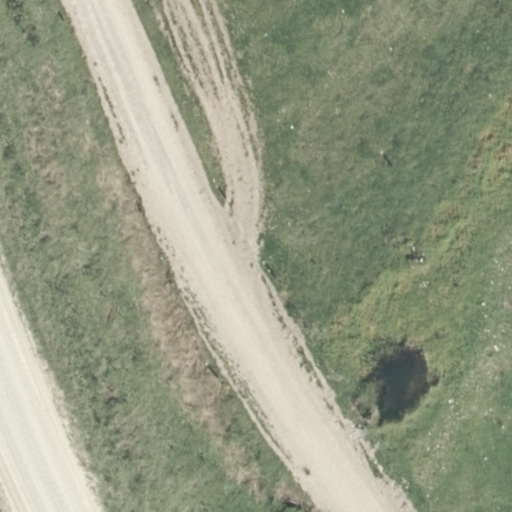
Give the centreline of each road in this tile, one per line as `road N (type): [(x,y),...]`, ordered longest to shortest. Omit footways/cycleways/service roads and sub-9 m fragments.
road 1 (track): [(118,0),(310,407),(388,511)]
road 2 (unclassified): [(86,511),(17,380),(0,329)]
